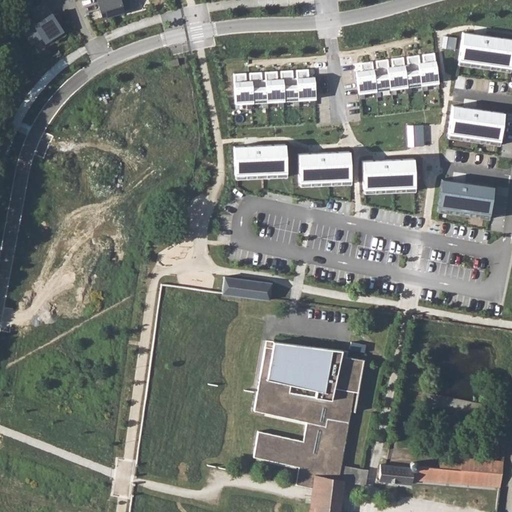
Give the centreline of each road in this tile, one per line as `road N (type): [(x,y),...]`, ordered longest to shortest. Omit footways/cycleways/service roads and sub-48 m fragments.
road 1 (residential): [(101,60),(54,99),(34,147),(0,309)]
road 2 (residential): [(329,21),(195,28),(101,60)]
